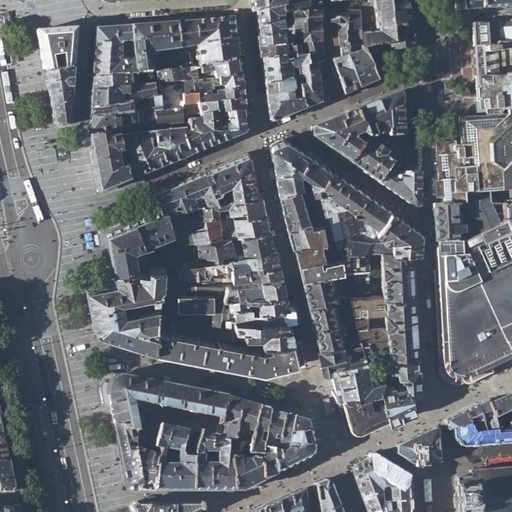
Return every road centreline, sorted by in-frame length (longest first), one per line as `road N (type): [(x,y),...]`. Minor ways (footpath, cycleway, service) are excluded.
road 1 (residential): [(94,511),(45,269)]
road 2 (residential): [(21,274),(73,511)]
road 3 (residential): [(45,249),(0,53)]
